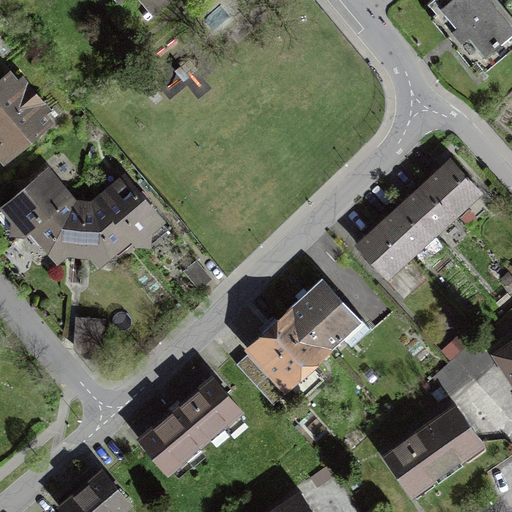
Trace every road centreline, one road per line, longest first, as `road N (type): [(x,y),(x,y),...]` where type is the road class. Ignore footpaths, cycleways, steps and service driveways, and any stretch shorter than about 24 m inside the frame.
road 1 (residential): [(433,111),(108,420)]
road 2 (residential): [(108,420),(0,288)]
road 3 (residential): [(108,420),(0,511)]
road 4 (residential): [(351,0),(433,111)]
